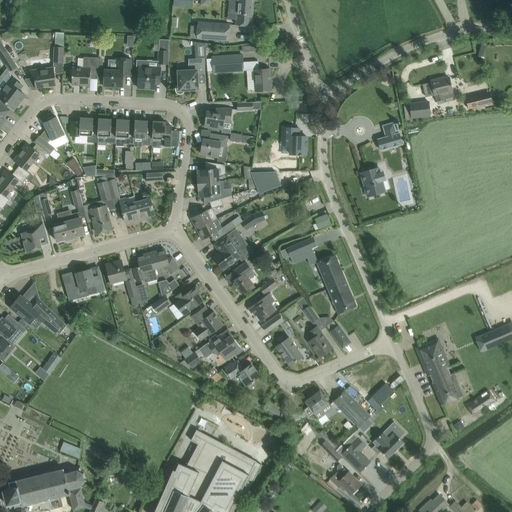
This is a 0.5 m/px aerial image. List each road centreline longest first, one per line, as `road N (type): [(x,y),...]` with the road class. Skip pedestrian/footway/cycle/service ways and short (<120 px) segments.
road 1 (residential): [(174,228),(189,142),(179,109),(45,99),(0,148)]
road 2 (residential): [(391,342),(299,381),(282,376),(174,228)]
road 3 (residential): [(391,342),(325,177),(323,99)]
road 4 (unclassified): [(323,99),(426,39),(511,26)]
road 5 (residential): [(367,511),(429,447),(391,342)]
road 6 (residential): [(12,275),(174,228)]
